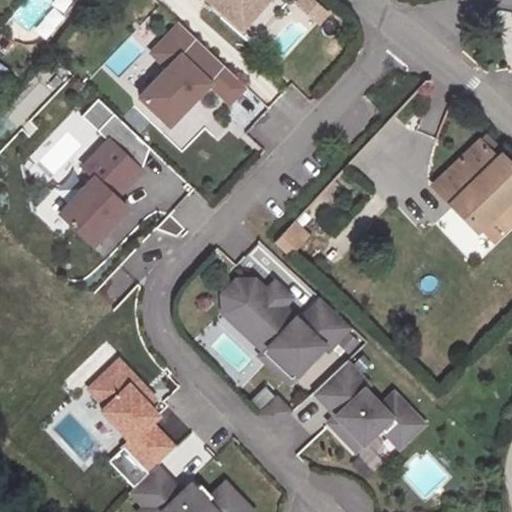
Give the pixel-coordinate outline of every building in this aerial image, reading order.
[(168,0),(181,12),(184,9),(187,5),(193,10),(190,14),(209,31),(223,16),(239,30),(256,11),(244,0),(168,0)] [(310,0),(295,0),(291,6),(317,26),(327,13),(310,0)] [(187,5),(184,9),(190,14),(193,10),(187,5)] [(223,16),(209,31),(225,46),(239,30),(223,16)] [(227,102),(161,38),(145,55),(161,70),(148,83),(120,112),(150,141),(191,99),(211,119),(227,102)] [(145,55),(133,68),(148,83),(161,70),(145,55)] [(75,193),(41,228),(75,261),(109,225),(98,213),(124,187),(91,155),(65,183),(75,193)] [(462,241),(511,190),(488,166),(482,171),(466,156),(421,199),(462,241)] [(288,259),(309,235),(293,221),(272,245),(288,259)] [(254,280),(236,281),(222,296),(224,314),(265,352),(269,348),(234,315),(260,286),(254,280)] [(272,280),(264,289),(270,294),(278,285),(272,280)] [(260,286),(234,315),(269,348),(265,352),(265,353),(294,379),(324,345),(329,349),(351,325),(321,299),(300,321),(283,306),(291,298),(278,285),(270,294),(264,289),(260,286)] [(294,379),(265,353),(261,356),(290,383),(294,379)] [(338,436),(357,454),(381,430),(385,435),(391,429),(406,444),(425,425),(394,395),(380,408),(365,392),(369,388),(345,365),(313,396),(336,419),(345,428),(338,436)] [(117,462),(142,488),(150,480),(168,463),(143,438),(150,431),(140,420),(129,409),(135,402),(110,376),(81,405),(98,422),(94,426),(123,456),(117,462)] [(249,401),(261,413),(276,398),(264,386),(249,401)] [(261,413),(258,416),(272,430),(290,413),(276,398),(261,413)] [(140,420),(147,414),(135,402),(129,409),(140,420)] [(336,419),(328,427),(338,436),(345,428),(336,419)] [(391,429),(385,435),(400,450),(406,444),(391,429)] [(176,506),(150,480),(142,488),(125,506),(131,511),(236,511),(225,501),(216,509),(211,504),(206,510),(195,498),(189,504),(181,511),(176,506)] [(220,496),(211,504),(216,509),(225,501),(220,496)] [(183,499),(176,506),(181,511),(189,504),(183,499)]
